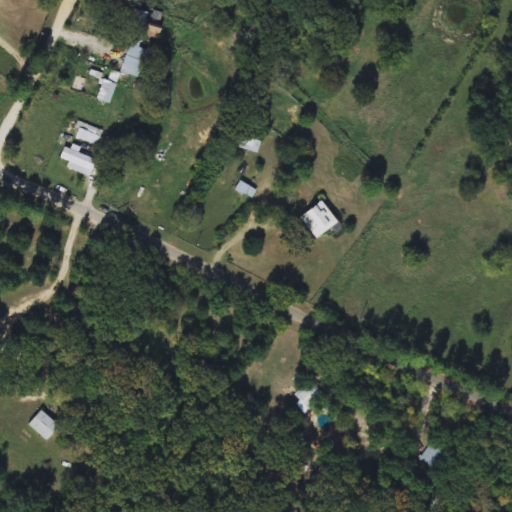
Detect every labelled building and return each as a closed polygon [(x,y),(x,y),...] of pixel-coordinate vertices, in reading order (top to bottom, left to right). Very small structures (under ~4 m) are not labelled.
[(121,71),(129,39),(121,37),(129,7),(147,12),(139,46),(146,48),(139,76),(121,71)] [(96,97),(104,78),(115,83),(107,102),(96,97)] [(255,151),(235,145),(239,134),(259,140),(255,151)] [(96,160),(88,176),(65,165),(67,161),(59,156),(65,144),(96,160)] [(254,189),(250,197),(235,187),(239,180),(254,189)] [(299,222),(318,201),(337,218),(317,239),(299,222)] [(293,394),(308,378),(324,393),(308,408),(293,394)] [(27,424),(40,409),(58,425),(45,440),(27,424)] [(418,459),(432,437),(452,450),(438,472),(418,459)]
